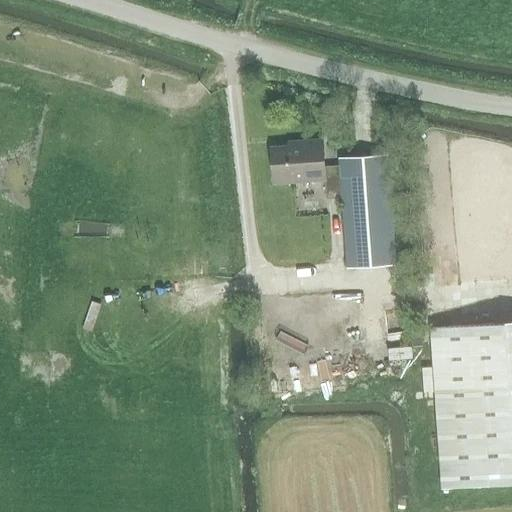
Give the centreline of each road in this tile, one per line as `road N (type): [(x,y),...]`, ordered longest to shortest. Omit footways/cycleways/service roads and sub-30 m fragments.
road 1 (unclassified): [(511,106),(382,83),(77,0)]
road 2 (unknown): [(234,44),(265,261),(288,279),(328,276),(340,218)]
